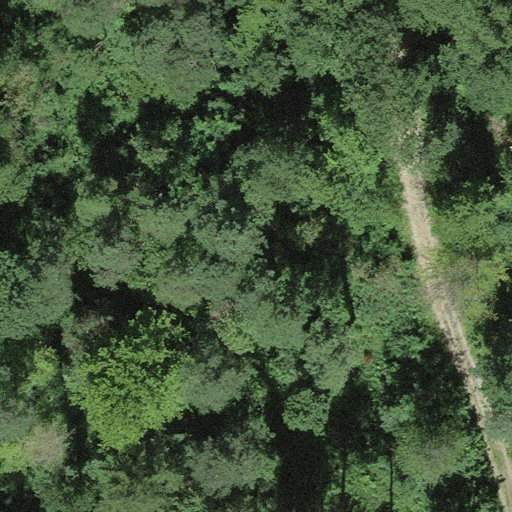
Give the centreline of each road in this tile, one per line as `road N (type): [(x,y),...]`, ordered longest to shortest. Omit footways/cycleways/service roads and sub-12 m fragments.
road 1 (track): [(0,162),(252,325),(461,511)]
road 2 (track): [(390,0),(390,139),(511,504)]
